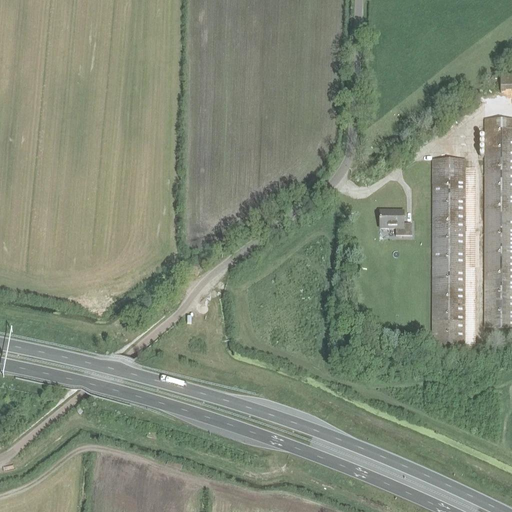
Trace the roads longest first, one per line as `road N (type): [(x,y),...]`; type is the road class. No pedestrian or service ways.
road 1 (unclassified): [(0,459),(339,172),(349,142),(357,0)]
road 2 (trunk): [(501,511),(295,423),(0,344)]
road 3 (trunk): [(0,364),(184,409),(447,511)]
